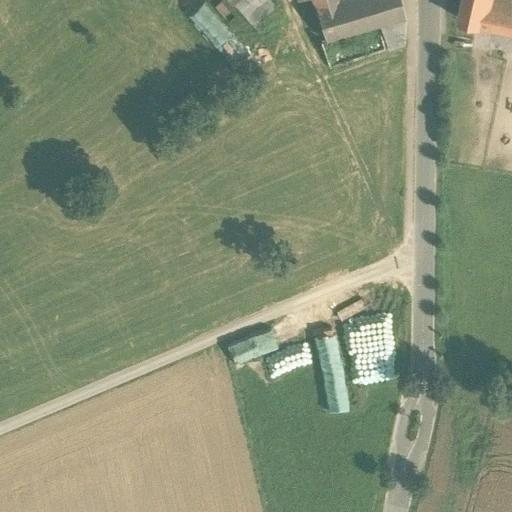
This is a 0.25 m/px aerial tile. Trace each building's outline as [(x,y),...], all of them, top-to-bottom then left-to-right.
[(222,60),(238,50),(203,0),(181,0),(222,60)] [(273,5),(268,0),(235,0),(232,3),(250,24),(273,5)] [(321,0),(314,3),(325,37),(325,38),(375,23),(404,14),(401,0),(321,0)] [(485,0),(462,0),(458,19),(480,25),(484,6),(485,0)] [(492,8),(484,6),(480,25),(511,32),(511,12),(498,9),(492,8)] [(404,14),(375,23),(384,49),(404,42),(404,14)] [(375,23),(325,38),(325,37),(320,39),(329,67),(384,49),(375,23)] [(321,411),(342,409),(333,312),(312,314),(321,411)]
